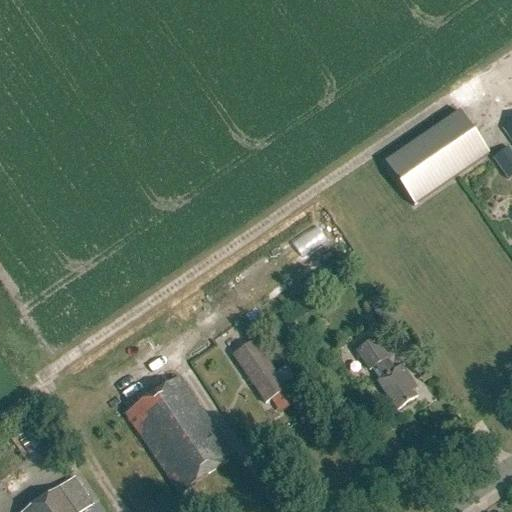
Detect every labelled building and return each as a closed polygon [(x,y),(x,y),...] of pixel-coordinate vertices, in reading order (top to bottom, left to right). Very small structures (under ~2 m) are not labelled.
[(385,168),(415,210),(489,158),(459,115),(385,168)] [(511,124),(503,131),(511,143),(511,124)] [(511,153),(498,155),(500,172),(511,170),(511,153)] [(384,344),(391,353),(407,341),(401,332),(384,344)] [(234,356),(266,405),(287,391),(255,342),(234,356)] [(379,383),(397,412),(417,399),(407,384),(411,381),(402,367),(396,372),(376,342),(359,353),(371,372),(373,370),(381,382),(379,383)] [(125,417),(180,497),(236,459),(181,379),(125,417)] [(25,441),(36,435),(24,416),(13,423),(25,441)] [(83,511),(92,506),(74,480),(29,511),(83,511)]
